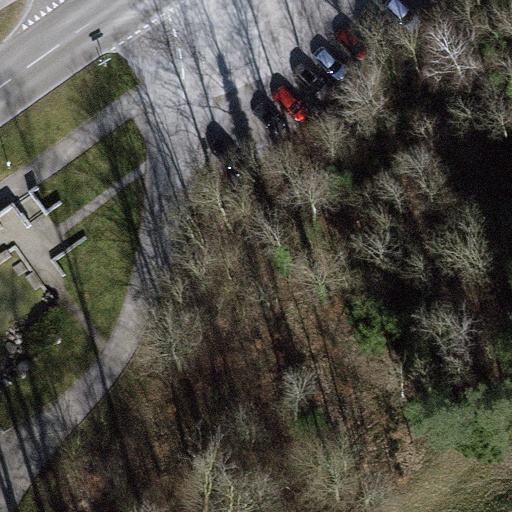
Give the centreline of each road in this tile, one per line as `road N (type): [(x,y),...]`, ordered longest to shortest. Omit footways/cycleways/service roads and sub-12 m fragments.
road 1 (track): [(183,68),(178,146),(137,326),(115,363),(15,471)]
road 2 (tertiary): [(0,87),(111,7)]
